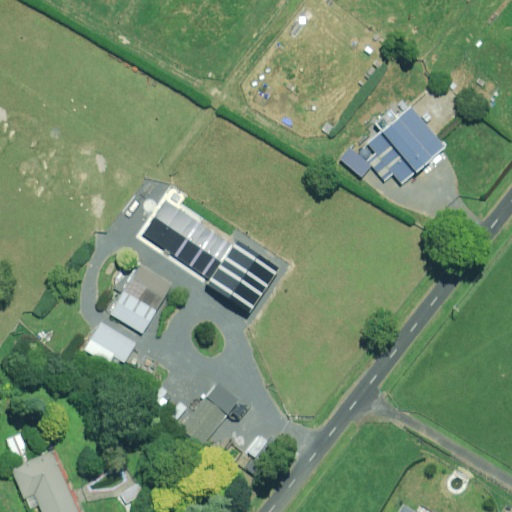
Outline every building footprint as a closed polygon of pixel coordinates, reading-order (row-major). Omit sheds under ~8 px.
[(445,149),(412,109),(369,146),(377,156),(369,163),(386,183),(394,176),(402,185),(445,149)] [(173,286),(140,266),(111,315),(144,334),(173,286)] [(136,344),(102,323),(90,343),(125,363),(136,344)] [(248,410),(218,384),(180,428),(202,447),(228,417),(236,424),(248,410)] [(32,462),(19,435),(7,440),(19,467),(12,471),(30,511),(39,506),(41,511),(78,511),(52,453),(32,462)]
